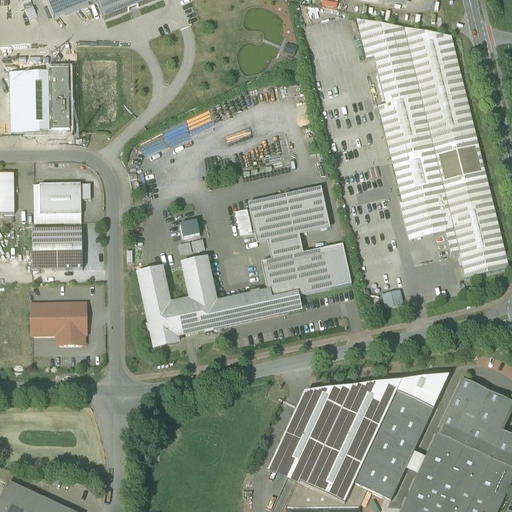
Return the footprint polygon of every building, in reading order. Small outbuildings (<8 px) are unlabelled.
[(103,0),(45,0),(53,20),(63,16),(88,6),(97,3),(103,0)] [(451,39),(356,23),(366,62),(374,60),(386,107),(378,109),(390,158),(475,137),(451,39)] [(290,48),(289,48),(287,55),(288,56),(287,59),(292,60),(293,58),(294,58),(296,51),(296,50),(290,48)] [(61,75),(10,76),(11,137),(68,136),(68,86),(61,75)] [(475,137),(390,158),(402,206),(400,208),(487,186),(475,137)] [(13,176),(0,176),(0,216),(14,216),(13,176)] [(487,186),(400,208),(410,245),(445,236),(496,222),(487,186)] [(80,187),(40,188),(40,218),(81,218),(81,203),(80,187)] [(91,202),(90,187),(80,187),(81,203),(91,202)] [(322,195),(249,211),(256,242),(329,226),(322,195)] [(459,257),(502,247),(496,222),(445,236),(451,259),(459,257)] [(65,226),(65,232),(32,233),(32,273),(82,272),(82,232),(82,226),(65,226)] [(329,226),(256,242),(257,247),(267,245),(271,263),(261,266),(262,271),(325,257),(324,252),(303,256),(299,238),(330,231),(329,226)] [(202,244),(192,246),(194,255),(203,252),(202,244)] [(189,247),(179,249),(181,257),(190,255),(189,247)] [(502,247),(459,257),(465,282),(476,279),(508,271),(502,247)] [(342,248),(324,252),(325,257),(332,292),(351,288),(342,248)] [(252,299),(216,307),(206,263),(183,268),(191,304),(169,308),(161,272),(139,277),(150,329),(149,329),(149,336),(151,335),(155,351),(177,346),(175,334),(183,333),(184,336),(190,335),(189,331),(197,330),(198,335),(205,333),(206,334),(212,334),(211,332),(299,312),(297,299),(332,292),(325,257),(262,271),(267,296),(258,298),(258,295),(252,297),(252,299)] [(399,293),(381,298),(384,312),(403,308),(399,293)] [(85,307),(31,308),(32,338),(57,338),(57,343),(61,348),(80,347),(84,343),(84,337),(86,337),(85,307)] [(486,367),(498,366),(498,356),(486,357),(486,367)] [(370,388),(310,395),(308,395),(307,396),(305,397),(304,398),(303,399),(302,401),(269,472),(270,473),(270,472),(269,472),(273,463),(302,477),(297,486),(344,507),(354,487),(396,395),(433,413),(449,379),(370,388)] [(511,405),(462,382),(401,511),(491,511),(494,508),(500,511),(511,484),(511,438),(503,434),(511,413),(511,405)] [(396,395),(354,487),(367,493),(391,504),(433,413),(396,395)] [(154,409),(151,418),(165,422),(169,412),(154,409)] [(0,504),(0,511),(68,511),(9,485),(0,504)] [(367,493),(354,487),(344,507),(297,486),(286,511),(322,511),(359,510),(367,493)]
